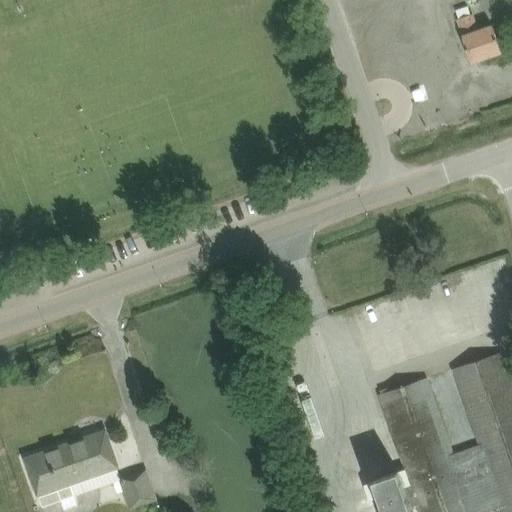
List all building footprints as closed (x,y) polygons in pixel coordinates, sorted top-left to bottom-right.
[(479,31),(473,14),(459,19),(464,35),(463,36),(472,62),(503,52),(494,26),(479,31)] [(14,260),(8,262),(11,269),(17,267),(14,260)] [(374,480),(381,499),(385,511),(413,511),(411,506),(418,504),(420,511),(487,511),(502,507),(503,511),(511,511),(511,382),(501,352),(454,368),(480,444),(453,454),(427,378),(380,394),(411,484),(405,487),(399,471),(374,480)] [(72,486),(119,470),(113,450),(106,431),(27,459),(33,478),(43,507),(62,501),(65,510),(79,506),(72,486)] [(129,509),(157,500),(148,469),(122,477),(119,478),(124,491),(129,509)]
